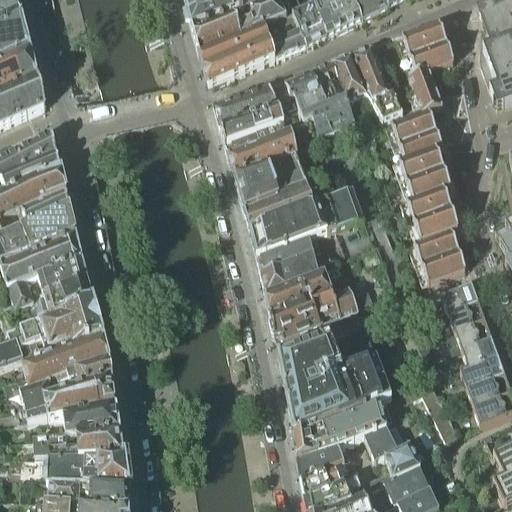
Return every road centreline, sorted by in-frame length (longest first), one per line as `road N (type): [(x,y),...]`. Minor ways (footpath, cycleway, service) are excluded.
road 1 (residential): [(64,127),(124,387),(142,511)]
road 2 (residential): [(451,10),(197,109)]
road 3 (residential): [(262,366),(197,109)]
road 4 (residential): [(262,366),(495,276)]
road 5 (residential): [(289,511),(262,366)]
road 6 (residential): [(451,10),(482,146)]
road 7 (residential): [(64,127),(197,109)]
road 8 (residential): [(482,146),(477,220),(495,276)]
road 9 (residential): [(31,0),(64,127)]
